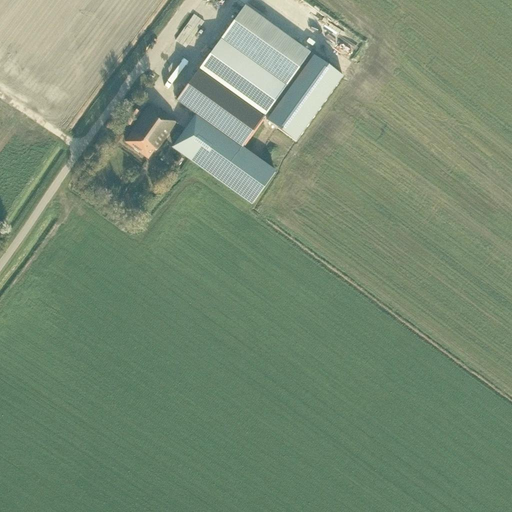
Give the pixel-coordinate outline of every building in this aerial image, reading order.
[(244,6),(197,72),(249,110),(262,119),(310,54),(244,6)] [(298,144),(345,79),(315,58),(269,123),(298,144)] [(262,119),(249,110),(197,72),(176,101),(196,115),(242,148),(262,119)] [(175,124),(173,122),(149,105),(130,132),(132,133),(125,143),(147,159),(154,149),(156,150),(175,125),(175,124)] [(121,120),(130,127),(140,114),(130,107),(121,120)] [(242,148),(196,115),(172,148),(225,186),(227,185),(253,203),(275,173),(241,149),(242,148)]
